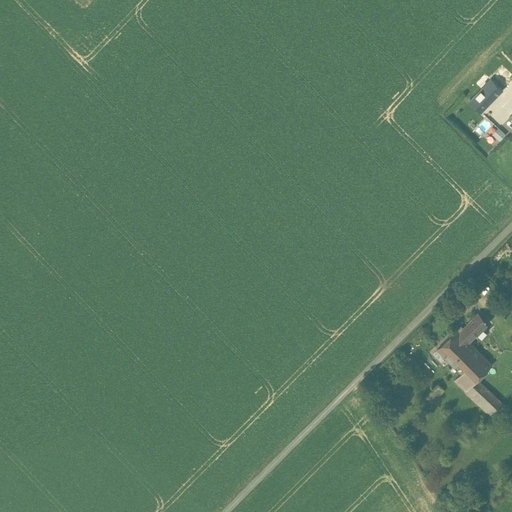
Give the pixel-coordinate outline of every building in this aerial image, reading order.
[(491,79),(470,100),(481,111),(503,89),(491,79)] [(498,127),(493,134),(502,140),(507,133),(498,127)] [(478,312),(462,327),(460,325),(457,328),(470,341),(489,323),(478,312)] [(457,328),(437,348),(456,367),(476,347),(470,341),(457,328)] [(476,347),(456,367),(461,372),(472,383),(477,378),(492,363),(476,347)] [(472,383),(461,372),(455,379),(465,390),(472,383)] [(505,406),(477,378),(472,383),(465,390),(464,391),(492,419),(505,406)] [(437,383),(424,394),(431,402),(444,390),(437,383)]
